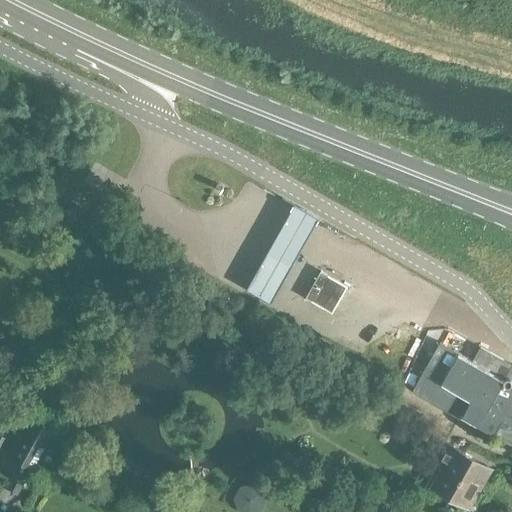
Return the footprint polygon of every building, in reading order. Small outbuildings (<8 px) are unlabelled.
[(274,246),(249,289),(275,303),(300,258),(323,218),(297,204),(274,246)] [(331,311),(346,286),(321,271),(306,296),(331,311)] [(472,360),(439,341),(413,387),(460,414),(462,410),(495,429),(511,438),(511,364),(480,346),(472,360)] [(69,385),(80,364),(62,354),(51,375),(69,385)] [(33,472),(54,431),(31,419),(23,435),(20,434),(7,458),(33,472)] [(468,507),(483,482),(480,481),(488,467),(446,442),(435,463),(446,469),(436,488),(468,507)] [(241,511),(264,511),(269,502),(266,490),(254,484),(242,488),(236,499),(239,511),(241,511)]
